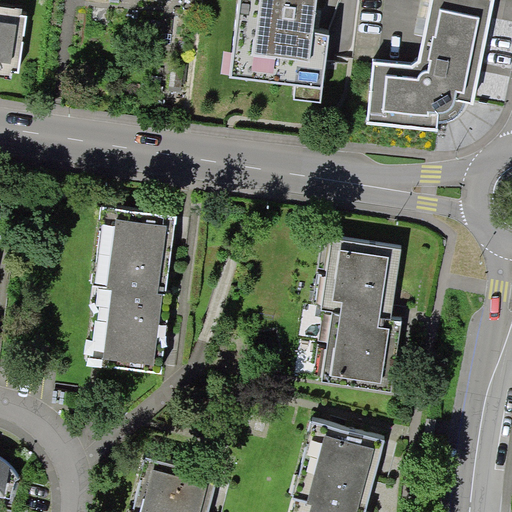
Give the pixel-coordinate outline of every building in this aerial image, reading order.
[(311,28),(315,0),(238,0),(230,75),(295,83),(294,97),(320,101),(327,32),(311,28)] [(447,118),(456,114),(462,107),(465,99),(471,100),(490,0),(429,0),(419,56),(416,59),(412,61),(372,58),(367,118),(437,124),(437,118),(447,118)] [(0,7),(0,65),(19,69),(27,12),(0,7)] [(102,281),(92,358),(160,367),(170,290),(165,289),(175,211),(107,203),(97,280),(102,281)] [(322,305),(331,307),(322,378),(391,387),(400,316),(392,315),(401,244),(331,235),(322,305)] [(298,511),(367,511),(368,511),(363,511),(383,435),(318,418),(298,495),(302,496),(298,511)] [(136,511),(205,511),(217,472),(152,455),(136,511)] [(0,486),(19,475),(11,464),(0,456),(0,486)]
